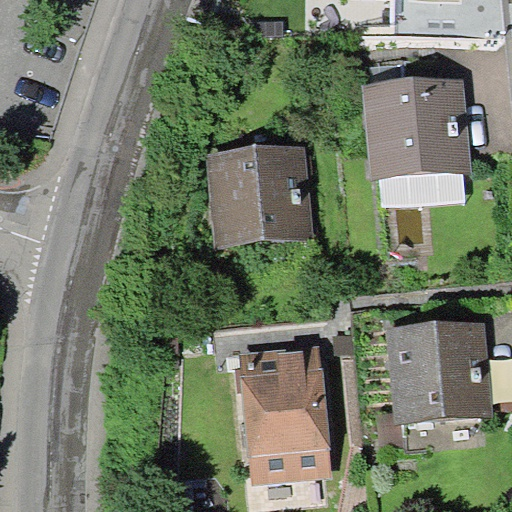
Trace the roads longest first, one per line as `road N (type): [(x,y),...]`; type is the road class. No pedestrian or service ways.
road 1 (secondary): [(77,262),(156,0)]
road 2 (secondary): [(44,511),(53,389),(77,262)]
